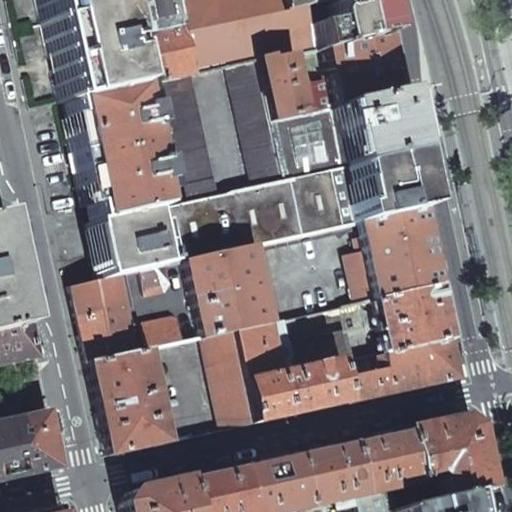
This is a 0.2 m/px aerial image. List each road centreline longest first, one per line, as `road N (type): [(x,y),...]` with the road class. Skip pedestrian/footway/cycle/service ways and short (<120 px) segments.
road 1 (residential): [(79,477),(489,390)]
road 2 (residential): [(399,0),(489,390)]
road 3 (residential): [(79,477),(0,111)]
road 4 (residential): [(511,146),(482,0)]
